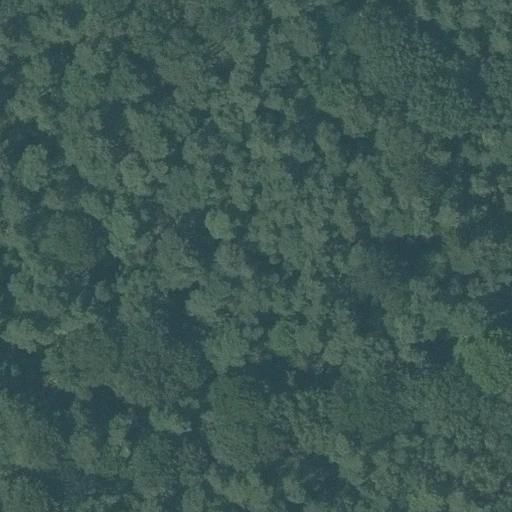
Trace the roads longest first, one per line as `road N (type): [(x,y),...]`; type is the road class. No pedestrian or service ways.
road 1 (track): [(511,305),(0,475)]
road 2 (unknown): [(337,511),(511,451)]
